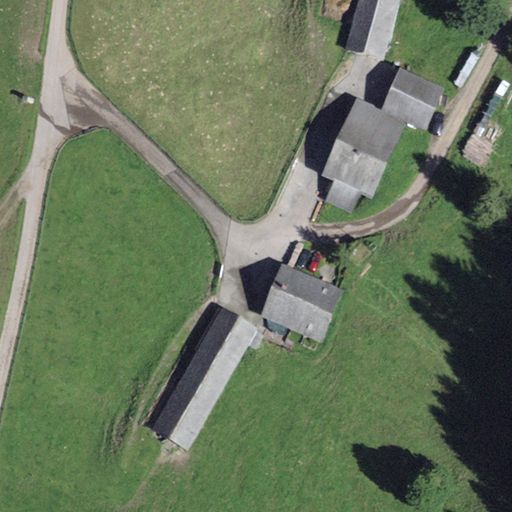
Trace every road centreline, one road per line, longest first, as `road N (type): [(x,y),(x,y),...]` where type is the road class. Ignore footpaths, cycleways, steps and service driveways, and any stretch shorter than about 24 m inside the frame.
road 1 (track): [(59,89),(250,257),(406,215),(511,24)]
road 2 (unclassified): [(0,352),(59,89),(70,0)]
